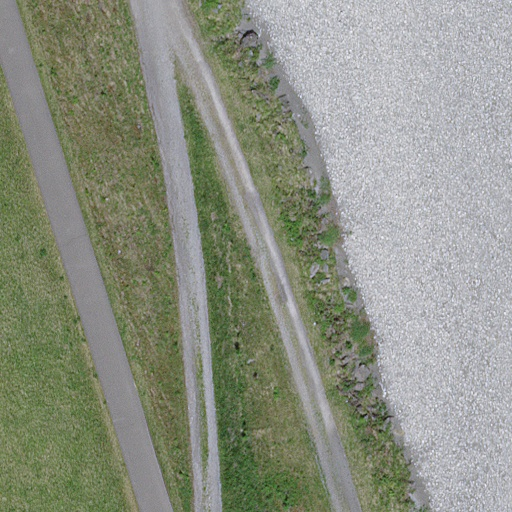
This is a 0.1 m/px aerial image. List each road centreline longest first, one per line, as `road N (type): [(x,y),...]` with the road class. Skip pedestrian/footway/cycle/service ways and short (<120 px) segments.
road 1 (track): [(347,511),(189,50),(150,0)]
road 2 (track): [(0,16),(153,511)]
road 3 (track): [(143,0),(174,178),(206,511)]
